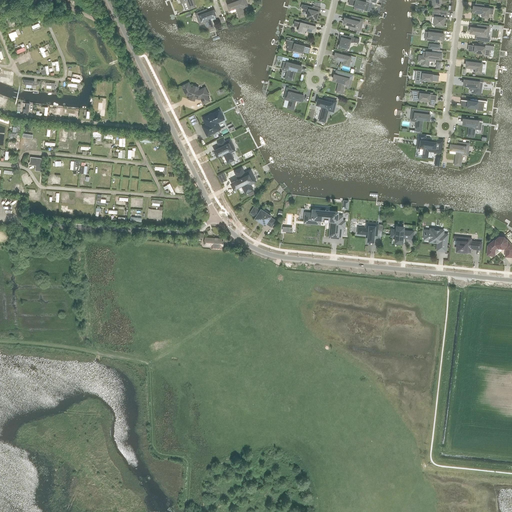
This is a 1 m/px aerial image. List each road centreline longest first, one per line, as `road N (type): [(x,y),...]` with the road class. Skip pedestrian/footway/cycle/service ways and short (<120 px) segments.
road 1 (unclassified): [(511,280),(281,258),(250,248),(215,216),(108,0)]
road 2 (track): [(15,165),(23,151),(147,164)]
road 3 (track): [(14,68),(19,75),(64,77),(38,0)]
